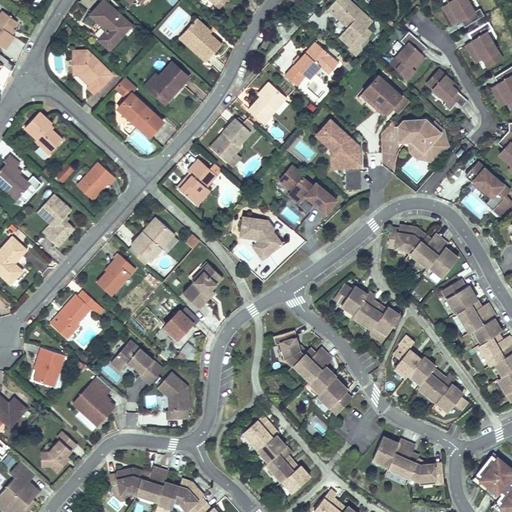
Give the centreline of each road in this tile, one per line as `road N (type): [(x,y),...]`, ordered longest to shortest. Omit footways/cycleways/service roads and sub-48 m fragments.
road 1 (residential): [(373,224),(378,278),(410,308),(499,434)]
road 2 (residential): [(460,450),(380,403),(290,287)]
road 3 (residential): [(0,340),(147,176)]
road 4 (residential): [(273,0),(222,87),(147,176)]
road 5 (residential): [(511,310),(451,215),(404,204),(373,224)]
road 6 (residential): [(191,443),(124,439),(103,446),(48,511)]
road 7 (residential): [(147,176),(28,71)]
road 8 (residential): [(252,310),(223,335),(202,432),(191,443)]
road 9 (residential): [(297,439),(259,395),(252,310)]
